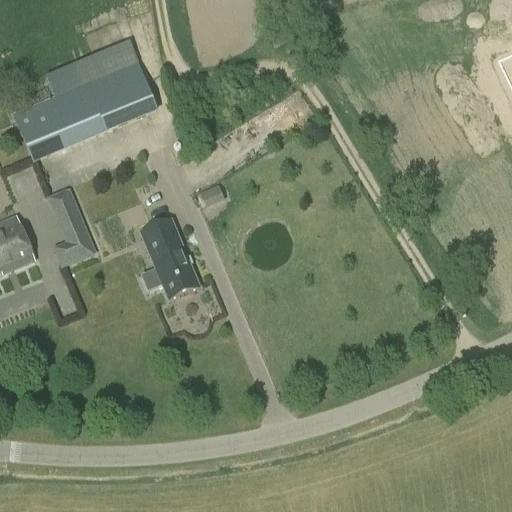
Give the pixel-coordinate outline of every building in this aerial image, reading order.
[(511,56),(505,60),(502,62),(511,84),(511,56)] [(33,168),(158,115),(138,67),(12,117),(33,168)] [(218,189),(200,197),(205,210),(206,212),(224,204),(218,189)] [(64,269),(84,260),(92,257),(67,197),(50,204),(69,249),(57,254),(64,269)] [(0,275),(2,275),(3,277),(35,264),(17,221),(0,227),(0,275)] [(170,221),(141,233),(169,300),(198,288),(170,221)] [(62,317),(79,310),(72,294),(55,301),(62,317)]
